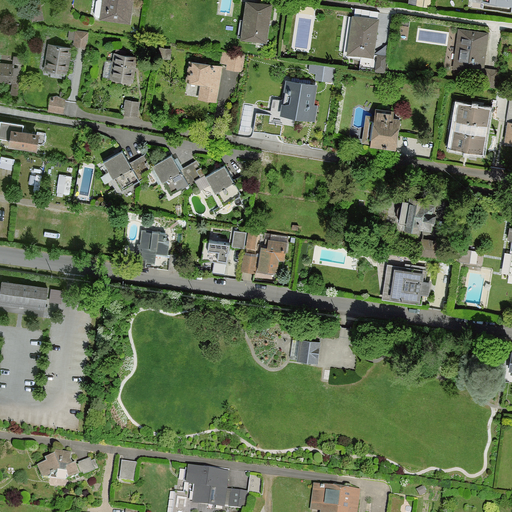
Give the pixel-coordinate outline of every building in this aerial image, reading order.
[(131,24),(134,0),(102,0),(100,20),(131,24)] [(246,1),(240,39),(265,43),(270,5),(246,1)] [(32,22),(44,20),(41,3),(29,6),(32,22)] [(378,18),(351,14),(346,52),(373,56),(378,18)] [(484,67),(489,32),(458,28),(453,70),(483,74),(482,83),(497,85),(499,69),(484,67)] [(89,32),(76,31),(75,45),(87,47),(89,32)] [(68,75),(72,48),(48,45),(45,71),(68,75)] [(173,49),(160,47),(159,57),(171,59),(173,49)] [(244,56),(222,52),(220,62),(227,63),(226,68),(241,71),(244,56)] [(386,55),(377,54),(375,70),(384,71),(386,55)] [(134,84),(138,59),(116,55),(111,80),(134,84)] [(14,64),(0,62),(0,79),(13,81),(11,94),(20,95),(24,57),(15,56),(14,64)] [(198,98),(216,101),(222,65),(191,60),(187,81),(200,83),(198,98)] [(333,66),(311,64),(310,72),(315,72),(314,79),(332,81),(333,66)] [(316,83),(285,78),(280,115),(315,121),(318,105),(313,104),(316,83)] [(49,111),(65,113),(66,99),(51,97),(49,111)] [(140,102),(126,100),(124,115),(138,117),(140,102)] [(483,152),(491,107),(457,102),(449,147),(483,152)] [(239,103),(237,129),(253,130),(255,104),(239,103)] [(394,149),(398,120),(392,119),(393,112),(376,110),(375,118),(367,117),(363,142),(371,143),(371,145),(394,149)] [(12,128),(10,142),(36,147),(38,132),(12,128)] [(129,163),(121,150),(104,160),(121,191),(139,180),(129,163)] [(129,163),(139,180),(140,183),(146,180),(142,174),(150,170),(149,168),(153,166),(153,165),(146,153),(129,163)] [(180,170),(170,154),(153,165),(153,166),(171,194),(188,184),(180,170)] [(197,160),(180,170),(188,184),(191,188),(197,184),(195,181),(206,175),(197,160)] [(233,180),(224,164),(206,175),(224,205),(242,195),(233,180)] [(71,195),(75,174),(62,172),(58,193),(71,195)] [(420,227),(433,229),(437,204),(426,202),(426,199),(412,197),(412,202),(405,201),(402,221),(408,222),(408,228),(420,230),(420,227)] [(168,253),(169,239),(165,239),(166,231),(142,229),(140,242),(137,241),(136,258),(146,259),(146,262),(155,263),(156,252),(168,253)] [(246,231),(235,229),(232,245),(243,247),(246,231)] [(257,231),(249,230),(246,247),(254,248),(257,231)] [(285,260),(289,236),(269,233),(267,246),(262,245),(258,266),(277,269),(279,259),(285,260)] [(212,271),(225,272),(229,240),(204,236),(201,258),(214,260),(212,271)] [(444,243),(424,240),(421,255),(450,260),(451,255),(442,254),(444,243)] [(463,248),(463,260),(477,260),(477,248),(463,248)] [(257,255),(245,253),(242,270),(248,271),(254,272),(257,255)] [(426,269),(388,263),(382,298),(421,304),(426,269)] [(0,300),(45,307),(48,288),(2,281),(0,292),(0,300)] [(51,300),(62,301),(64,288),(53,286),(51,300)] [(318,362),(320,343),(293,339),(290,358),(318,362)] [(38,467),(44,479),(58,474),(57,481),(66,481),(67,476),(69,480),(80,475),(76,467),(76,465),(73,467),(71,461),(71,454),(56,451),(54,456),(45,459),(46,464),(38,467)] [(90,459),(79,463),(80,465),(76,467),(80,475),(83,473),(84,475),(95,471),(90,459)] [(124,459),(121,477),(136,480),(139,461),(124,459)] [(229,473),(189,466),(186,483),(197,485),(194,502),(245,510),(247,492),(227,489),(229,473)] [(261,490),(262,479),(252,478),(251,490),(261,490)] [(356,511),(359,490),(314,485),(310,510),(320,511),(319,511),(356,511)]
